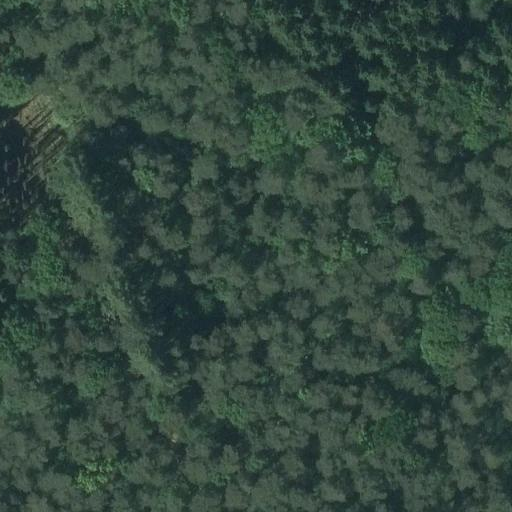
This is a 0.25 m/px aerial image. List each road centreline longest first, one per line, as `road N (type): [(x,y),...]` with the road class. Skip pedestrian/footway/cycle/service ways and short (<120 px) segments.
road 1 (track): [(248,0),(477,319)]
road 2 (track): [(188,511),(82,224)]
road 3 (track): [(511,262),(470,333),(391,511)]
